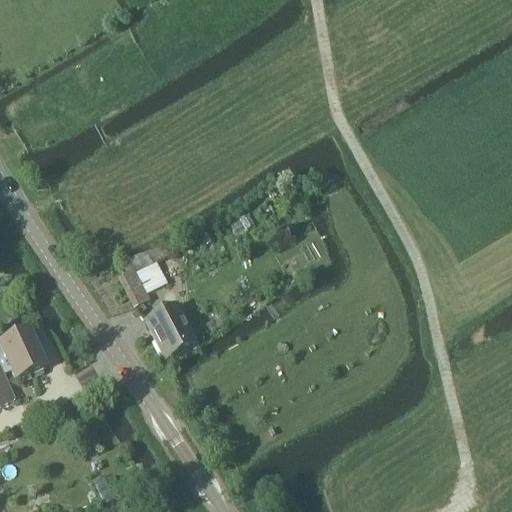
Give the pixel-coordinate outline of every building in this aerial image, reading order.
[(246,218),(238,223),(244,234),(253,229),(246,218)] [(132,276),(117,284),(132,313),(147,305),(132,276)] [(176,310),(146,325),(165,363),(195,347),(176,310)] [(0,348),(0,349),(0,371),(2,376),(4,376),(9,386),(45,370),(29,335),(0,348)] [(0,408),(14,402),(2,376),(0,371),(0,408)]
